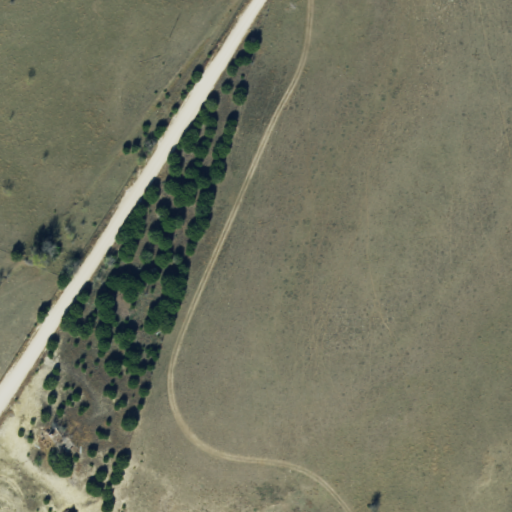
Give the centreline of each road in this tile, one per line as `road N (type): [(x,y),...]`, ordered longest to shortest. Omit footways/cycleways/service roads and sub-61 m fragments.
road 1 (residential): [(0,471),(225,160),(322,0)]
road 2 (residential): [(144,271),(382,315)]
